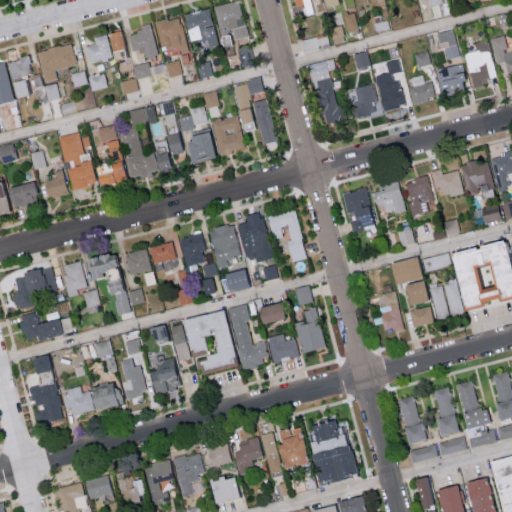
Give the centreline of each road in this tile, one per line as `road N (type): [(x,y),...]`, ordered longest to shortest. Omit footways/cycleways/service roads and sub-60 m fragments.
road 1 (residential): [(0,252),(511,118)]
road 2 (residential): [(0,474),(511,341)]
road 3 (residential): [(397,511),(266,0)]
road 4 (residential): [(36,511),(0,372)]
road 5 (residential): [(0,33),(125,0)]
